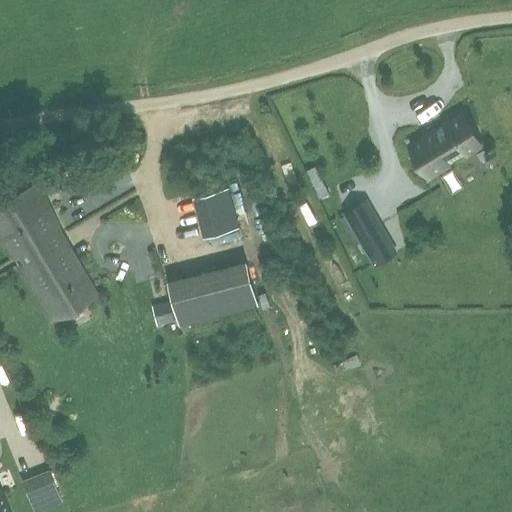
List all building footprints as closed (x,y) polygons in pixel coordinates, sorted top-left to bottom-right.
[(285,135),(293,130),(280,107),(272,112),(285,135)] [(481,143),(463,113),(410,145),(428,175),(481,143)] [(0,200),(0,241),(13,259),(63,232),(39,178),(0,200)] [(227,186),(195,195),(205,234),(238,225),(227,186)] [(76,218),(84,237),(104,229),(97,210),(76,218)] [(368,251),(386,240),(371,214),(352,225),(368,251)] [(98,293),(63,232),(13,259),(50,321),(98,293)] [(249,265),(171,284),(181,323),(259,304),(249,265)] [(40,464),(39,486),(58,487),(59,465),(40,464)] [(271,473),(258,474),(259,501),(272,500),(271,473)]
